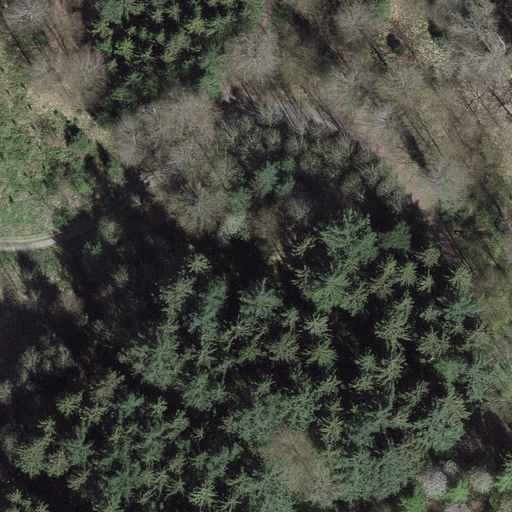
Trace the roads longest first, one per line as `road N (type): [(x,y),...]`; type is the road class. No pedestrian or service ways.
road 1 (track): [(338,511),(454,461),(481,411),(488,365),(477,311),(425,210),(394,168),(349,130),(301,110),(260,105),(230,114)]
road 2 (track): [(230,114),(100,217),(62,238),(0,243)]
road 3 (track): [(278,0),(230,114)]
